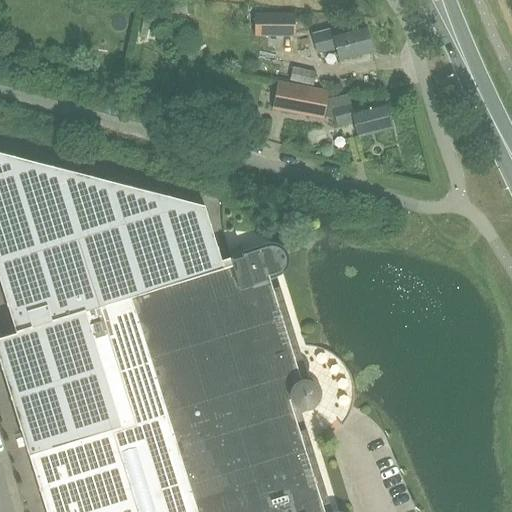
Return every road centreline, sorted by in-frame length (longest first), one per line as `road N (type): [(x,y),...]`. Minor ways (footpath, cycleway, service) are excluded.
road 1 (residential): [(453,197),(422,207),(246,161)]
road 2 (unclassified): [(392,0),(412,32),(459,185),(453,197)]
road 3 (primary): [(511,156),(440,0)]
